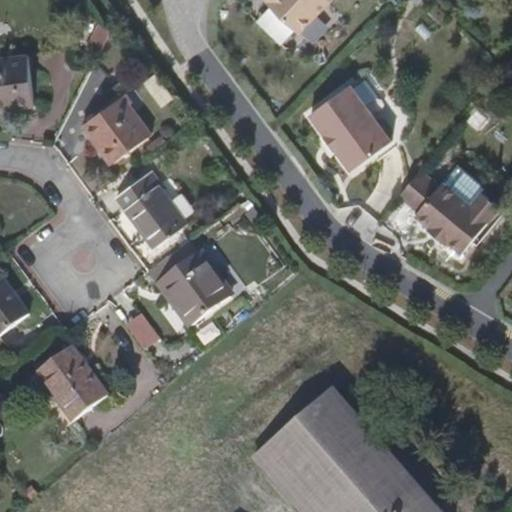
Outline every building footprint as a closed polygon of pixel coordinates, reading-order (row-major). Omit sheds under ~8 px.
[(299,34),(332,0),(267,0),(269,2),(268,4),(299,34)] [(99,22),(88,43),(102,50),(113,30),(99,22)] [(29,57),(0,60),(0,109),(35,105),(29,57)] [(162,106),(177,97),(160,71),(145,81),(162,106)] [(351,85),(311,115),(326,135),(337,151),(352,172),(393,142),(391,139),(393,130),(386,121),(377,120),(351,85)] [(124,98),(86,127),(112,164),(152,135),(124,98)] [(326,135),(322,138),(334,154),(337,151),(326,135)] [(441,187),(422,171),(401,196),(420,212),(441,187)] [(151,176),(119,199),(155,249),(188,225),(151,176)] [(441,187),(420,212),(416,216),(431,228),(429,230),(431,231),(432,229),(446,241),(445,243),(446,244),(448,242),(462,254),(501,209),(483,193),(472,207),(444,183),(441,187)] [(432,229),(431,231),(445,243),(446,241),(432,229)] [(203,253),(164,282),(196,325),(236,297),(203,253)] [(6,281),(0,285),(0,338),(31,316),(6,281)] [(145,312),(127,322),(143,351),(161,341),(145,312)] [(74,348),(39,375),(76,423),(111,398),(74,348)] [(439,511),(335,392),(256,461),(300,511),(439,511)]
